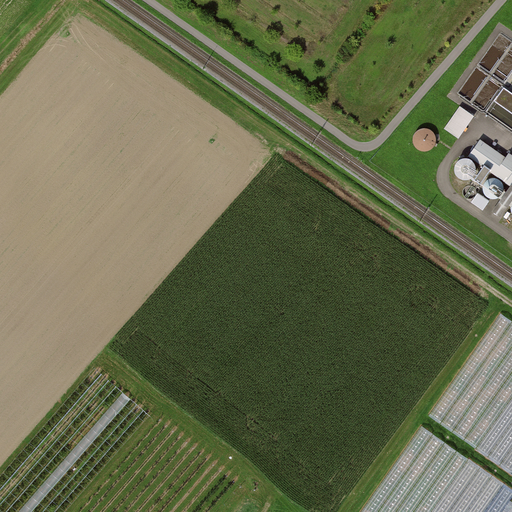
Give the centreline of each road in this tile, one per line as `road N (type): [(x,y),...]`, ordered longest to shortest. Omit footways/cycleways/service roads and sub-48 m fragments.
road 1 (unclassified): [(148,0),(364,148),(502,0)]
road 2 (track): [(305,158),(511,302)]
